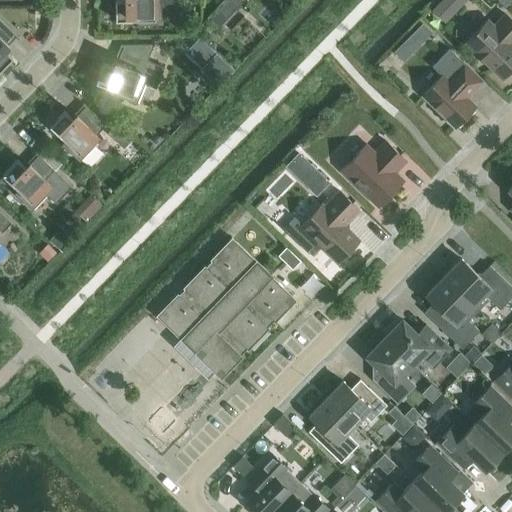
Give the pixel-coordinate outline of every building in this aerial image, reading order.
[(155,2),(154,0),(114,0),(115,21),(137,20),(137,25),(161,25),(161,2),(155,2)] [(490,23),(468,45),(502,78),(511,68),(511,20),(505,14),(493,26),(490,23)] [(0,70),(13,57),(4,49),(15,37),(18,39),(19,38),(0,20),(0,70)] [(103,63),(95,82),(115,90),(114,95),(136,104),(144,84),(155,88),(164,67),(147,60),(154,43),(120,44),(119,45),(123,47),(114,67),(103,63)] [(441,75),(422,96),(455,127),(475,106),(466,96),(469,92),(470,94),(482,81),(464,63),(449,49),(432,66),(441,75)] [(97,135),(96,134),(105,125),(83,103),(82,104),(85,107),(73,119),(64,111),(49,126),(65,141),(61,144),(79,161),(95,145),(91,141),(97,135)] [(374,152),(366,144),(341,170),(378,206),(403,180),(394,172),(406,160),(385,141),(374,152)] [(286,162),(299,173),(310,161),(297,149),(286,162)] [(14,193),(32,210),(47,195),(55,203),(71,187),(36,152),(35,153),(37,155),(25,168),(17,159),(2,175),(17,190),(14,193)] [(343,225),(358,209),(340,191),(324,207),(321,204),(300,226),(305,230),(301,234),(312,244),(316,241),(338,262),(359,241),(343,225)] [(0,242),(0,243),(0,242),(0,234),(2,232),(11,223),(0,212),(0,242)] [(194,353),(221,379),(242,356),(241,354),(246,349),(247,350),(269,328),(267,326),(273,321),(274,322),(296,300),(231,237),(210,260),(211,261),(206,267),(204,265),(183,288),(184,289),(179,294),(177,293),(156,315),(161,320),(160,321),(184,343),(194,352),(194,353)] [(443,277),(478,310),(489,299),(499,309),(511,295),(511,287),(489,265),(482,273),(476,273),(461,259),(443,277)] [(478,310),(443,277),(426,295),(440,309),(441,316),(435,322),(461,348),(479,330),(468,320),(478,310)] [(402,319),(384,338),(411,364),(416,359),(424,359),(432,367),(450,349),(425,325),(417,334),(402,319)] [(411,364),(384,338),(366,356),(378,368),(379,371),(372,379),(397,403),(415,385),(407,377),(407,369),(411,364)] [(511,362),(495,380),(511,396),(511,362)] [(326,398),(353,425),(363,415),(370,421),(386,405),(367,386),(358,396),(342,381),(326,398)] [(473,424),(502,451),(511,440),(511,425),(507,421),(511,415),(511,408),(490,386),(472,405),(482,414),(473,424)] [(353,425),(326,398),(309,415),(326,431),(317,440),(340,462),(358,444),(346,432),(353,425)] [(225,422),(231,414),(214,402),(209,410),(225,422)] [(502,451),(473,424),(464,432),(454,423),(437,441),(463,466),(472,458),(484,470),(502,451)] [(456,471),(451,467),(429,445),(411,463),(420,472),(412,481),(443,511),(462,492),(448,479),(456,471)] [(247,479),(257,489),(245,501),(250,506),(250,510),(251,511),(271,511),(300,482),(286,469),(287,469),(271,454),(247,479)] [(357,499),(364,489),(351,480),(344,490),(357,499)] [(443,511),(412,481),(403,491),(394,482),(376,500),(388,511),(443,511)] [(312,494),(300,482),(271,511),(324,511),(328,509),(312,494)]
